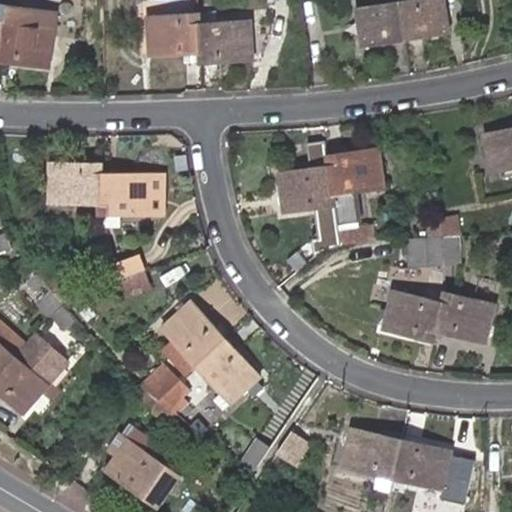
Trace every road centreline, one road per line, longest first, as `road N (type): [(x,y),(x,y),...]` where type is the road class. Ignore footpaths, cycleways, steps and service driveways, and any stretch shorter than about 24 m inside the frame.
road 1 (residential): [(511,391),(384,383),(281,321),(224,223),(202,113)]
road 2 (residential): [(202,113),(323,106),(511,77)]
road 3 (residential): [(0,109),(202,113)]
